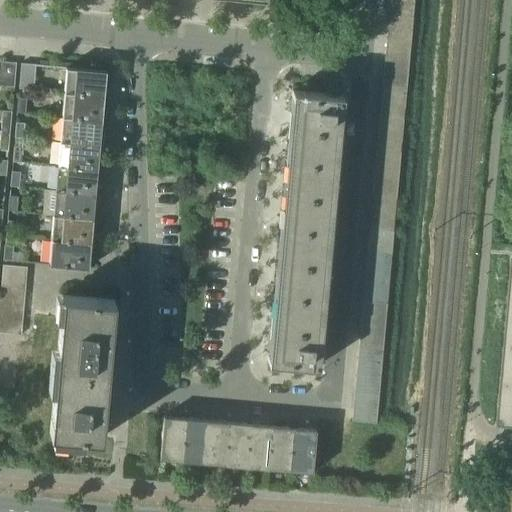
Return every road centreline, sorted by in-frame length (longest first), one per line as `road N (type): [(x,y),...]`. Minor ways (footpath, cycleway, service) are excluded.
road 1 (unclassified): [(236,400),(330,407),(361,51)]
road 2 (residential): [(236,400),(159,393),(145,383),(133,32)]
road 3 (residential): [(236,400),(268,43)]
road 4 (residential): [(133,32),(268,43)]
road 5 (residential): [(0,20),(133,32)]
